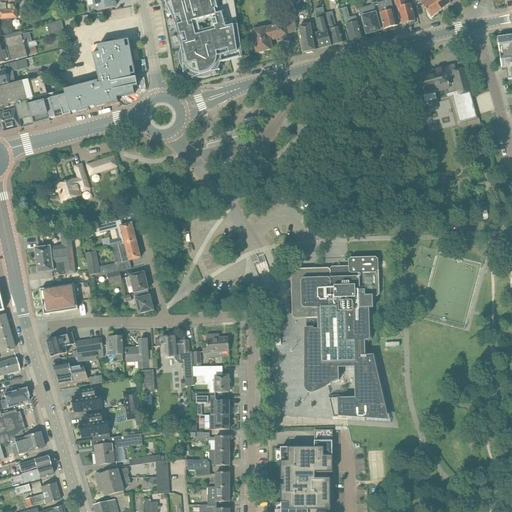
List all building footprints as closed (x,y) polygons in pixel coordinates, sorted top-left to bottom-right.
[(94,0),(97,11),(115,7),(114,0),(111,1),(111,0),(94,0)] [(166,5),(166,6),(166,7),(166,8),(166,9),(167,10),(167,11),(168,12),(168,13),(169,13),(170,14),(170,15),(171,15),(172,16),(173,18),(172,18),(173,19),(176,26),(176,28),(177,27),(179,35),(178,35),(179,36),(181,44),(181,46),(181,45),(181,47),(181,49),(180,51),(179,53),(179,56),(179,59),(180,62),(180,63),(181,65),(182,67),(183,69),(185,72),(187,73),(189,75),(191,76),(193,77),(197,78),(199,78),(202,78),(204,78),(207,77),(208,77),(210,76),(212,75),(214,74),(216,72),(217,70),(219,68),(220,65),(221,63),(243,57),(241,47),(234,0),(221,0),(223,5),(220,6),(217,0),(167,0),(167,1),(166,2),(166,3),(166,4),(166,5)] [(387,0),(377,3),(381,20),(384,29),(398,26),(395,16),(391,0),(387,0)] [(395,0),(397,8),(399,8),(403,24),(415,21),(411,4),(406,5),(404,0),(395,0)] [(422,3),(425,9),(431,17),(441,10),(433,0),(425,0),(426,1),(422,3)] [(433,0),(441,10),(451,3),(448,0),(433,0)] [(363,17),(365,24),(367,34),(380,30),(376,18),(373,4),(359,8),(361,17),(363,17)] [(350,18),(347,7),(340,9),(344,26),(347,25),(351,41),(356,39),(357,40),(360,39),(361,38),(362,38),(359,28),(356,16),(350,18)] [(0,37),(3,36),(13,33),(12,19),(18,18),(17,9),(16,9),(16,8),(14,9),(14,10),(8,10),(0,10),(0,18),(0,19),(0,18),(0,37)] [(250,32),(254,46),(255,51),(256,51),(257,53),(273,49),(271,40),(280,37),(281,39),(290,36),(289,33),(296,32),(293,12),(284,14),(274,17),(277,25),(250,32)] [(317,39),(320,49),(332,46),(324,18),(326,17),(324,12),(316,13),(318,20),(319,22),(317,22),(320,33),(316,34),(317,39)] [(329,30),(334,45),(338,44),(339,46),(342,45),(342,43),(344,43),(341,33),(340,27),(336,28),(333,17),(327,18),(330,30),(329,30)] [(314,52),(314,51),(315,50),(310,24),(299,27),(304,53),(310,52),(310,53),(314,52)] [(0,37),(0,50),(24,44),(21,32),(0,37)] [(511,38),(507,39),(507,36),(497,38),(502,68),(506,68),(508,80),(511,79),(511,38)] [(55,94),(27,101),(34,125),(50,121),(50,119),(55,118),(56,119),(72,115),(71,113),(77,112),(77,113),(90,110),(89,109),(95,107),(95,109),(118,102),(117,98),(135,94),(132,76),(136,75),(129,40),(98,46),(100,53),(93,55),(100,81),(65,90),(65,91),(55,94)] [(24,44),(0,50),(0,64),(28,57),(24,44)] [(0,85),(1,85),(8,83),(15,81),(13,71),(19,70),(17,62),(0,66),(0,85)] [(454,65),(416,75),(415,77),(419,96),(447,89),(448,95),(458,92),(459,95),(469,92),(465,79),(458,81),(454,65)] [(0,107),(15,103),(47,95),(42,76),(0,87),(0,107)] [(463,99),(454,102),(460,122),(475,118),(470,97),(463,99)] [(15,103),(0,107),(0,129),(1,134),(34,125),(27,101),(16,105),(15,103)] [(256,116),(243,119),(245,128),(258,124),(256,116)] [(88,165),(91,175),(117,167),(114,157),(88,165)] [(80,192),(90,189),(82,165),(75,167),(79,179),(55,186),(57,192),(59,192),(62,201),(81,196),(80,192)] [(117,228),(115,219),(105,221),(107,231),(117,228)] [(111,247),(111,248),(136,241),(132,223),(131,224),(130,223),(127,224),(126,225),(120,227),(123,237),(110,241),(112,247),(111,247)] [(54,271),(54,269),(56,269),(57,272),(60,274),(76,273),(71,233),(61,234),(62,246),(51,247),(35,249),(38,273),(54,271)] [(136,241),(111,248),(115,264),(118,263),(118,264),(130,261),(141,258),(140,254),(136,241)] [(96,252),(86,254),(90,275),(91,278),(107,274),(120,272),(118,264),(118,263),(115,264),(99,267),(96,252)] [(120,272),(107,274),(109,285),(122,282),(120,272)] [(134,293),(135,294),(148,291),(148,290),(149,290),(144,272),(130,276),(130,277),(125,279),(128,288),(133,286),(134,293)] [(74,284),(50,288),(40,290),(44,315),(57,313),(60,311),(64,310),(65,312),(78,310),(77,300),(74,284)] [(135,300),(137,305),(139,314),(154,310),(150,295),(149,296),(148,291),(135,294),(136,299),(135,300)] [(0,329),(8,327),(5,315),(0,316),(0,329)] [(316,319),(294,320),(273,320),(273,415),(352,421),(402,425),(401,349),(366,348),(364,318),(316,319)] [(8,327),(0,329),(0,341),(11,338),(8,327)] [(73,335),(47,340),(52,357),(66,353),(65,346),(76,345),(73,335)] [(203,344),(204,354),(229,352),(228,337),(216,338),(216,335),(206,335),(207,344),(203,344)] [(108,338),(109,354),(113,354),(114,358),(123,358),(123,354),(122,342),(123,342),(123,340),(122,341),(122,337),(108,338)] [(186,387),(194,386),(193,370),(193,367),(193,364),(193,360),(192,352),(189,352),(188,340),(182,341),(182,342),(174,342),(174,337),(162,338),(162,339),(156,340),(157,348),(162,347),(163,358),(175,357),(176,360),(179,362),(181,363),(184,363),(186,387)] [(11,338),(0,341),(0,351),(1,352),(1,353),(5,351),(14,349),(11,338)] [(82,352),(82,355),(103,352),(101,339),(76,342),(78,353),(79,353),(79,355),(82,354),(82,353),(82,352)] [(126,352),(126,354),(127,362),(138,362),(139,369),(154,368),(152,350),(148,351),(147,339),(139,340),(140,348),(126,349),(126,352)] [(82,355),(83,362),(97,360),(97,358),(104,357),(103,352),(82,355)] [(193,364),(193,367),(201,367),(200,352),(194,352),(194,360),(193,360),(193,364)] [(16,358),(6,361),(0,362),(0,376),(10,373),(20,371),(16,358)] [(54,366),(57,377),(86,372),(85,366),(80,367),(80,366),(70,368),(69,363),(54,366)] [(208,396),(215,396),(215,393),(229,393),(229,376),(222,376),(222,367),(201,367),(193,367),(194,378),(205,377),(205,383),(210,383),(210,392),(208,393),(208,396)] [(155,392),(153,370),(141,371),(143,393),(155,392)] [(57,377),(59,384),(88,379),(86,372),(57,377)] [(103,382),(102,376),(90,378),(91,385),(103,382)] [(99,393),(98,387),(78,391),(79,396),(73,397),(74,404),(72,404),(73,411),(75,411),(75,413),(103,408),(100,393),(99,393)] [(0,410),(29,402),(28,398),(29,397),(26,388),(16,391),(4,394),(6,400),(0,402),(0,410)] [(130,400),(128,400),(129,406),(139,404),(137,392),(130,393),(130,400)] [(211,403),(211,415),(229,415),(229,401),(219,401),(216,401),(213,401),(210,401),(211,403)] [(139,404),(129,406),(130,412),(132,412),(134,417),(140,416),(139,404)] [(0,444),(15,440),(14,436),(23,434),(15,407),(0,411),(0,444)] [(86,421),(80,422),(82,438),(93,436),(94,440),(101,440),(102,439),(101,434),(110,433),(107,418),(106,418),(105,412),(85,416),(86,421)] [(229,415),(211,415),(210,415),(210,430),(229,430),(229,415)] [(315,448),(281,448),(281,480),(284,480),(284,485),(281,485),(281,511),(308,511),(309,510),(331,510),(331,479),(328,479),(324,479),(324,473),(328,473),(333,473),(333,430),(315,430),(315,448)] [(15,440),(9,442),(13,456),(13,455),(19,454),(28,452),(44,447),(40,433),(24,437),(24,438),(15,440)] [(216,451),(229,451),(229,437),(216,437),(216,438),(209,437),(209,433),(197,433),(196,433),(196,438),(196,440),(209,441),(209,451),(216,451)] [(141,435),(101,440),(91,441),(92,447),(95,447),(97,465),(115,463),(115,462),(120,462),(118,448),(143,445),(141,435)] [(216,451),(209,451),(209,460),(212,460),(212,465),(216,465),(216,466),(219,466),(229,466),(229,451),(216,451)] [(0,467),(16,463),(13,455),(13,456),(0,459),(0,467)] [(36,467),(37,469),(50,466),(47,456),(18,464),(21,472),(36,467)] [(142,464),(156,462),(161,462),(160,456),(141,458),(142,464)] [(206,460),(186,460),(186,469),(197,469),(210,469),(210,465),(210,463),(206,460)] [(156,462),(157,475),(168,475),(167,461),(161,462),(156,462)] [(50,466),(37,469),(21,474),(24,483),(30,481),(39,478),(39,479),(53,475),(50,466)] [(129,473),(128,469),(126,468),(118,471),(118,470),(106,473),(106,471),(95,474),(98,487),(129,478),(128,475),(129,473)] [(229,473),(216,473),(216,487),(230,487),(229,473)] [(157,475),(157,488),(169,487),(168,475),(157,475)] [(129,478),(98,487),(100,492),(104,491),(106,496),(124,491),(122,485),(131,483),(129,478)] [(41,487),(43,494),(32,497),(24,499),(27,507),(34,505),(34,504),(45,500),(46,504),(60,500),(55,483),(41,487)] [(15,488),(17,494),(30,490),(28,484),(15,488)] [(208,487),(208,505),(216,505),(217,502),(230,502),(230,487),(216,487),(208,487)] [(8,491),(0,494),(2,499),(10,497),(8,491)] [(94,506),(95,511),(118,511),(115,500),(94,506)]
